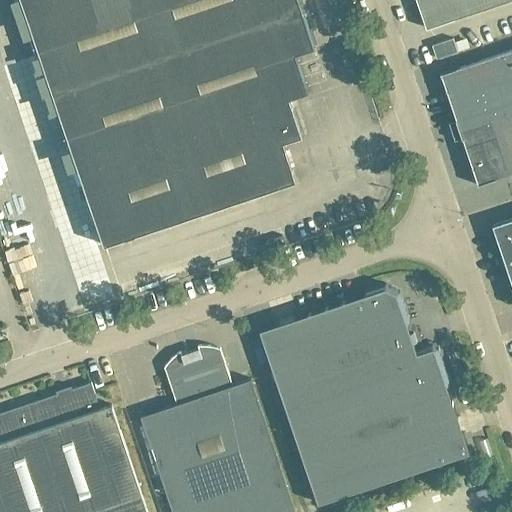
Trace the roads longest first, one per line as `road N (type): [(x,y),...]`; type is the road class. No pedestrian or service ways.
road 1 (unclassified): [(0,375),(450,221)]
road 2 (unclassified): [(450,221),(375,0)]
road 3 (unclassified): [(511,408),(450,221)]
